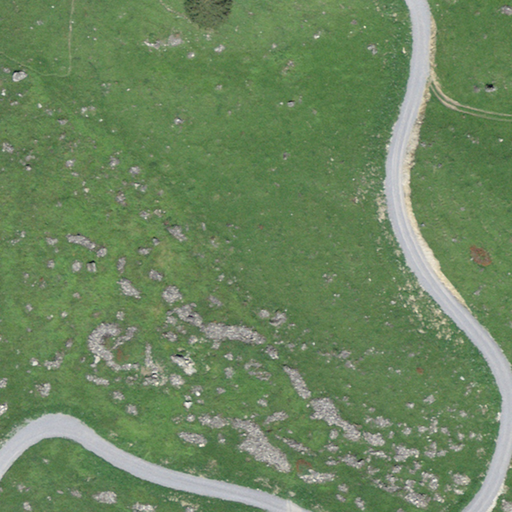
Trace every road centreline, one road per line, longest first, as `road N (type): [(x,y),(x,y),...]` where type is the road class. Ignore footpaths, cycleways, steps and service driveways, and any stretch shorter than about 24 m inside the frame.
road 1 (track): [(511,398),(497,366),(420,269),(397,216),(392,167),(417,105),(420,44),(411,0)]
road 2 (track): [(0,475),(55,424),(80,428),(146,472),(283,511)]
